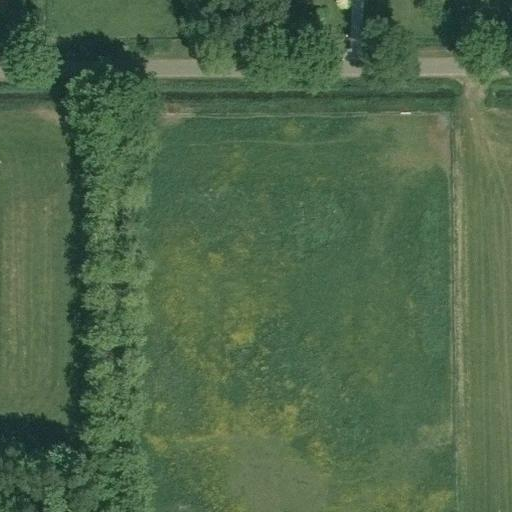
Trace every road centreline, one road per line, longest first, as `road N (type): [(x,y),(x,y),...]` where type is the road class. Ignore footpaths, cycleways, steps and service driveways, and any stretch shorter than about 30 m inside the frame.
road 1 (unclassified): [(116,511),(115,70)]
road 2 (unclassified): [(511,68),(115,70)]
